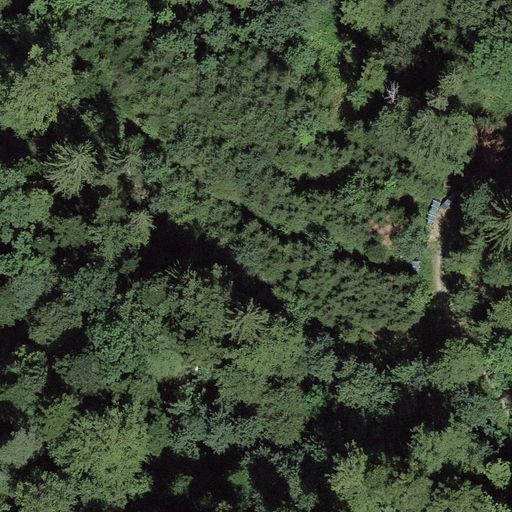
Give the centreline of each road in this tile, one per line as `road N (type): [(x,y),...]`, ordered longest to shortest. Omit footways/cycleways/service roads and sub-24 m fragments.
road 1 (track): [(511,409),(442,287),(442,252),(454,222),(511,158)]
road 2 (track): [(0,122),(26,150),(57,252),(43,335),(28,359),(0,378)]
